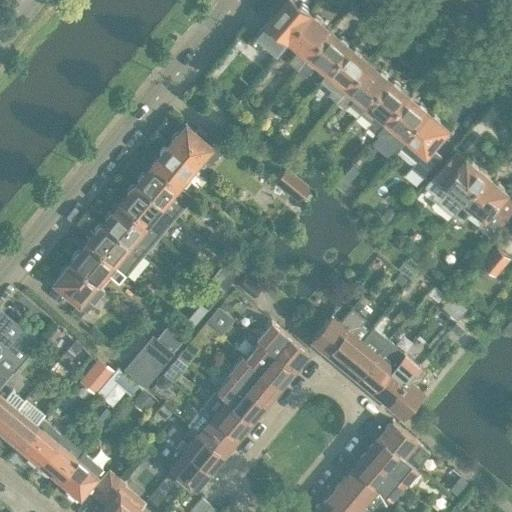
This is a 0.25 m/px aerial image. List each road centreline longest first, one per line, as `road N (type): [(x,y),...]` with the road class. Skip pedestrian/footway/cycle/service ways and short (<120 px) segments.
road 1 (tertiary): [(0,284),(237,0)]
road 2 (residential): [(258,511),(229,481),(319,375),(366,414)]
road 3 (residential): [(366,414),(278,511)]
